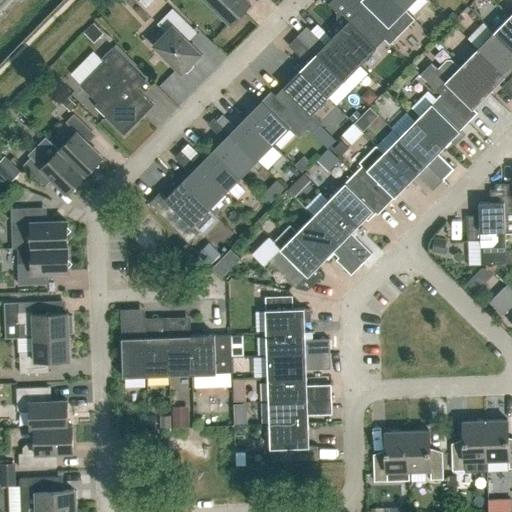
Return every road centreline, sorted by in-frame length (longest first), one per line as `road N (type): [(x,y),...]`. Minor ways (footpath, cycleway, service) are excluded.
road 1 (residential): [(99,297),(99,202),(298,0)]
road 2 (residential): [(109,511),(99,297)]
road 3 (residential): [(405,245),(352,300),(352,389)]
road 4 (residential): [(352,389),(511,384)]
road 5 (residential): [(405,245),(511,137)]
road 6 (residential): [(511,352),(405,245)]
road 7 (residential): [(352,389),(355,489),(337,511)]
road 8 (residential): [(99,297),(225,294)]
